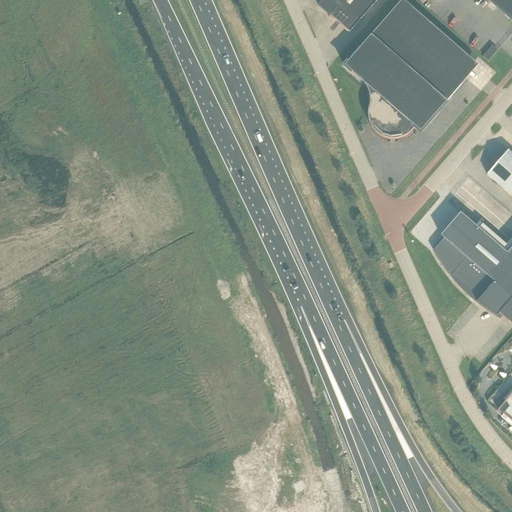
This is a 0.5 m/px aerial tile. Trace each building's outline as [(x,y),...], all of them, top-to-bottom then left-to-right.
[(324,0),(319,7),(329,16),(328,17),(329,18),(330,16),(349,33),(377,0),(324,0)] [(419,132),(466,79),(462,75),(473,62),(402,0),(401,0),(344,66),(364,84),(365,85),(365,86),(366,88),(367,89),(367,90),(368,92),(368,93),(369,95),(369,97),(369,100),(369,101),(367,111),(367,113),(367,114),(367,116),(368,118),(368,120),(368,121),(369,122),(369,124),(370,125),(371,128),(373,130),(374,131),(375,132),(376,133),(378,134),(379,135),(381,136),(382,137),(385,138),(387,139),(389,139),(390,139),(391,139),(394,139),(395,139),(397,139),(398,139),(400,138),(402,137),(404,137),(405,136),(406,135),(408,134),(409,133),(410,132),(414,127),(419,132)] [(511,0),(485,0),(511,23),(511,0)] [(477,68),(487,76),(494,68),(478,55),(473,60),(479,65),(477,68)] [(511,196),(511,154),(508,150),(487,175),(511,196)] [(511,247),(506,254),(460,213),(440,236),(443,238),(433,250),(435,254),(438,259),(441,263),(444,268),(447,272),(450,276),(452,274),(480,297),(476,302),(479,305),(482,307),(485,310),(489,312),(492,314),(496,316),(498,313),(511,325),(511,247)] [(172,511),(239,486),(196,376),(49,433),(79,511),(172,511)] [(511,393),(497,410),(504,416),(502,417),(505,421),(507,419),(511,422),(511,393)]
